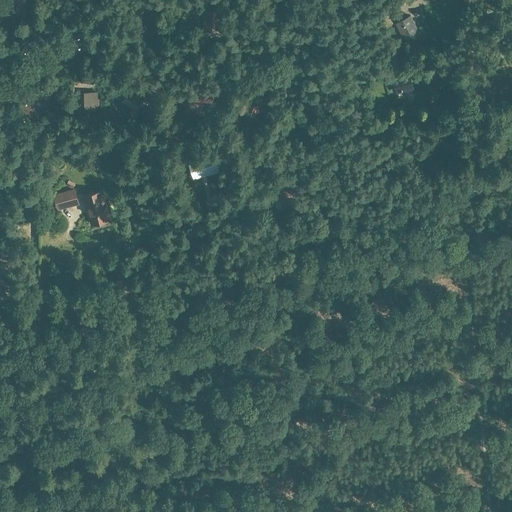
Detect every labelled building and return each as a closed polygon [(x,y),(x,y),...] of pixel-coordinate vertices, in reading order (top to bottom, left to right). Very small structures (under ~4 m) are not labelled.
[(146,3),(145,0),(133,0),(136,13),(147,11),(145,3),(146,3)] [(501,0),(490,0),(491,1),(486,2),(488,11),(503,7),(501,0)] [(284,22),(300,20),(297,1),(282,3),(284,22)] [(402,27),(406,36),(430,24),(423,10),(405,20),(407,24),(402,27)] [(220,22),(221,22),(221,15),(209,15),(209,29),(220,29),(220,22)] [(71,33),(71,50),(83,50),(84,34),(71,33)] [(382,69),(384,78),(393,76),(390,66),(382,69)] [(410,73),(393,78),(397,94),(415,89),(410,73)] [(132,86),(126,95),(142,105),(147,96),(132,86)] [(191,109),(206,102),(210,101),(206,90),(200,92),(187,97),(191,109)] [(97,111),(96,92),(80,93),(81,112),(97,111)] [(264,100),(252,96),(247,111),(259,115),(264,100)] [(22,107),(30,122),(46,113),(38,98),(22,107)] [(448,128),(449,131),(437,132),(439,144),(459,140),(458,131),(454,132),(453,127),(448,128)] [(194,179),(218,172),(213,155),(189,162),(194,179)] [(120,174),(123,190),(135,188),(133,173),(120,174)] [(295,184),(278,194),(284,204),(301,194),(295,184)] [(58,210),(80,204),(75,188),(53,195),(58,210)] [(106,202),(103,190),(86,195),(94,223),(111,218),(109,212),(113,211),(110,201),(106,202)] [(0,256),(0,270),(2,270),(12,270),(11,256),(1,256),(0,256)] [(186,437),(185,427),(187,426),(186,416),(178,417),(180,438),(186,437)]
